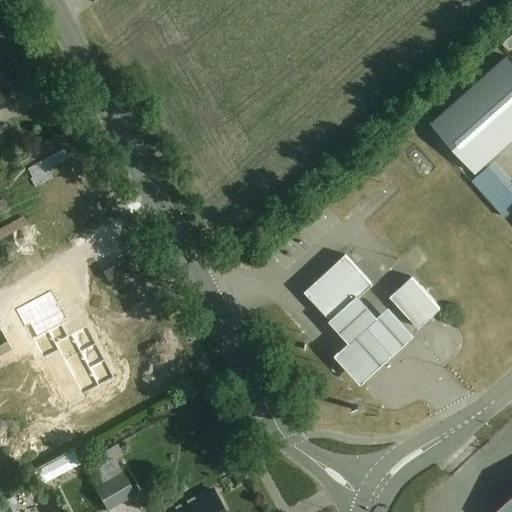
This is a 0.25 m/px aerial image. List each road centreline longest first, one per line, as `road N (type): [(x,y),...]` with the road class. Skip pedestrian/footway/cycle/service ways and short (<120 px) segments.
road 1 (primary): [(373,498),(287,441),(49,0)]
road 2 (unclassified): [(373,498),(417,453),(511,387)]
